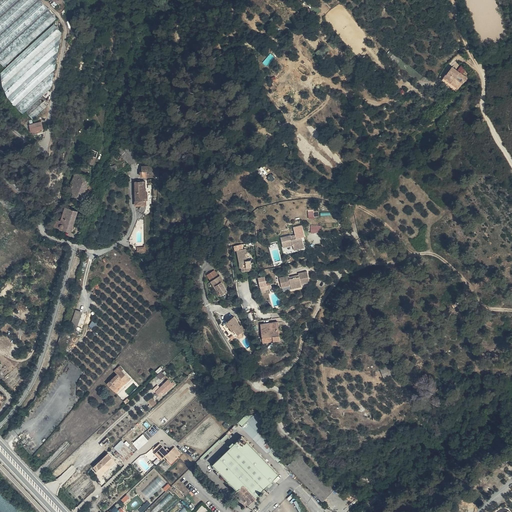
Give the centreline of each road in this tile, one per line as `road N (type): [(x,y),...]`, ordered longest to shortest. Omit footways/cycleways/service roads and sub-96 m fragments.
road 1 (track): [(361,511),(372,481),(321,462),(278,417),(278,390),(251,386),(291,362),(348,264),(423,253),(449,263),(480,299),(511,307)]
road 2 (residential): [(0,422),(45,354),(74,244)]
road 3 (track): [(453,0),(483,76),(488,122),(511,161)]
road 4 (unknown): [(234,511),(200,479),(235,436),(248,437),(287,477)]
